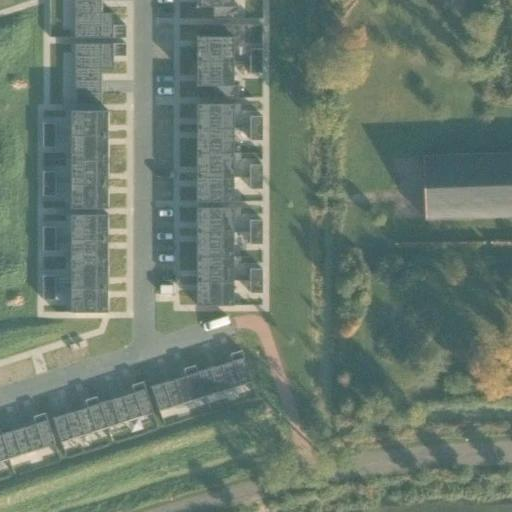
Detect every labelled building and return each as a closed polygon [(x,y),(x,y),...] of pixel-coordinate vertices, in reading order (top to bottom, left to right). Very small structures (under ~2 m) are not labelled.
[(76,0),(77,38),(114,38),(114,26),(114,13),(102,13),(101,0),(76,0)] [(197,0),(197,7),(213,7),(213,19),(238,19),(238,6),(234,6),(234,0),(197,0)] [(197,37),(197,61),(234,62),(235,38),(239,38),(239,25),(214,25),(213,37),(197,37)] [(114,26),(114,38),(126,38),(126,26),(114,26)] [(77,44),(77,105),(102,105),(102,69),(114,69),(114,57),(114,44),(77,44)] [(114,44),(114,57),(126,57),(126,44),(114,44)] [(251,49),(250,61),(263,61),(263,49),(251,49)] [(197,61),(197,86),(213,86),(213,98),(238,98),(238,85),(234,85),(234,62),(197,61)] [(250,61),(250,73),(263,73),(263,61),(250,61)] [(197,104),(197,129),(234,129),(235,104),(197,104)] [(72,111),(72,136),(109,136),(109,111),(72,111)] [(250,117),(250,129),(263,129),(263,117),(250,117)] [(43,123),(43,136),(56,136),(56,123),(43,123)] [(197,129),(197,153),(234,153),(234,129),(197,129)] [(250,129),(250,141),(263,141),(263,129),(250,129)] [(43,136),(43,148),(56,148),(56,136),(43,136)] [(72,136),(72,160),(109,160),(109,136),(72,136)] [(197,153),(197,177),(234,177),(234,153),(197,153)] [(511,153),(423,155),(425,219),(511,217),(511,153)] [(72,160),(72,184),(109,184),(109,160),(72,160)] [(250,165),(250,177),(263,177),(263,165),(250,165)] [(43,172),(43,184),(56,184),(56,172),(43,172)] [(197,177),(197,202),(234,202),(234,177),(197,177)] [(250,177),(250,189),(263,189),(263,177),(250,177)] [(43,184),(43,196),(56,196),(56,184),(43,184)] [(72,184),(72,209),(109,209),(109,184),(72,184)] [(197,208),(197,232),(234,232),(234,208),(197,208)] [(72,215),(72,239),(109,239),(109,215),(72,215)] [(250,221),(250,233),(263,233),(263,221),(250,221)] [(43,227),(43,239),(56,239),(56,227),(43,227)] [(197,232),(197,257),(234,257),(234,232),(197,232)] [(250,233),(250,245),(263,245),(263,233),(250,233)] [(43,239),(43,251),(56,251),(56,239),(43,239)] [(72,239),(72,264),(109,264),(109,239),(72,239)] [(197,257),(197,281),(234,281),(234,257),(197,257)] [(72,264),(72,288),(109,288),(109,264),(72,264)] [(250,269),(250,281),(263,281),(263,269),(250,269)] [(43,276),(43,288),(56,288),(56,276),(43,276)] [(197,281),(197,306),(234,306),(234,281),(197,281)] [(250,281),(250,293),(263,293),(263,281),(250,281)] [(43,288),(43,300),(56,300),(56,288),(43,288)] [(72,288),(72,312),(109,312),(109,288),(72,288)] [(242,351),(231,355),(233,361),(244,358),(242,351)] [(233,361),(198,373),(205,396),(252,382),(244,358),(233,361)] [(196,366),(184,369),(186,376),(198,373),(196,366)] [(186,376),(152,387),(159,411),(205,396),(198,373),(186,376)] [(144,382),(132,386),(135,393),(146,389),(144,382)] [(135,393),(99,404),(107,428),(154,413),(146,389),(135,393)] [(97,397),(86,401),(88,408),(99,404),(97,397)] [(88,408),(53,419),(61,442),(107,428),(99,404),(88,408)] [(46,414),(34,417),(36,424),(48,420),(46,414)] [(36,424),(1,435),(9,459),(55,444),(48,420),(36,424)] [(0,435),(0,461),(9,459),(1,435),(0,435)]
